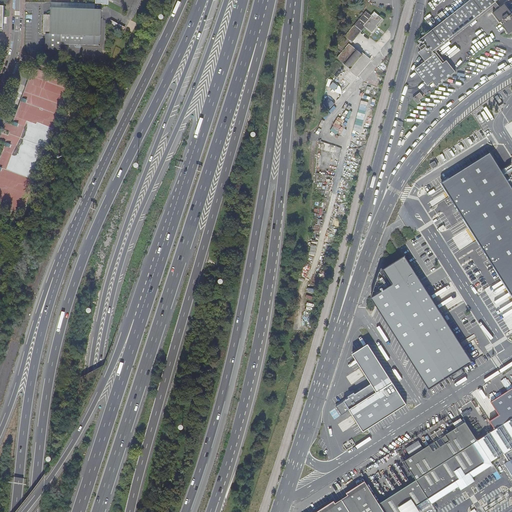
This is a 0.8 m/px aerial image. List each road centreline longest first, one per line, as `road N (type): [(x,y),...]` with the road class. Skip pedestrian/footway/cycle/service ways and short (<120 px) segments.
road 1 (motorway): [(202,0),(73,283),(45,395),(32,511)]
road 2 (motorway): [(226,0),(113,290),(98,368),(93,511)]
road 3 (motorway): [(210,0),(99,314),(85,511)]
road 4 (motorway): [(97,511),(254,25)]
road 5 (motorway): [(130,511),(252,72),(254,25)]
road 6 (motorway): [(185,511),(240,318),(289,46)]
road 7 (motorway): [(216,495),(268,283),(289,46)]
road 8 (motorway): [(311,417),(420,0)]
road 9 (unclassified): [(311,417),(401,178),(463,106),(511,72)]
road 10 (motorway): [(85,204),(36,351),(15,511)]
road 11 (motorway): [(160,259),(81,430),(25,511)]
road 12 (motorway): [(241,0),(160,259)]
road 13 (motorway): [(160,259),(78,511)]
road 14 (motorway): [(85,204),(44,293),(0,430)]
road 15 (motorway): [(182,0),(85,204)]
road 16 (residential): [(331,113),(389,44),(395,0)]
